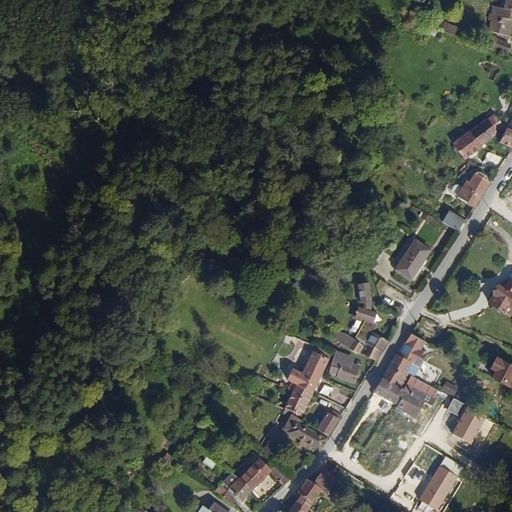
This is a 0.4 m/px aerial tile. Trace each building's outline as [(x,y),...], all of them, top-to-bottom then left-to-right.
[(511,0),(507,0),(506,6),(495,3),(492,17),(496,18),(493,30),(511,33),(511,0)] [(442,20),(439,29),(455,35),(459,27),(442,20)] [(511,43),(511,40),(499,35),(496,42),(510,48),(511,43)] [(481,139),(506,119),(497,106),(471,126),(469,124),(454,137),(466,153),(482,141),(481,139)] [(511,116),(510,122),(501,137),(511,141),(511,116)] [(474,203),(491,176),(490,172),(483,168),(481,168),(479,169),(477,168),(474,173),(470,179),(467,177),(465,180),(460,177),(459,178),(464,182),(459,190),(458,191),(474,203)] [(459,190),(464,182),(459,178),(457,177),(452,185),(459,190)] [(427,206),(420,202),(418,206),(425,210),(427,206)] [(464,217),(447,205),(440,215),(458,227),(464,217)] [(412,274),(432,245),(416,235),(397,264),(412,274)] [(370,299),(367,278),(357,279),(361,299),(364,299),(364,305),(359,304),(358,306),(364,310),(370,299)] [(511,280),(509,279),(503,288),(511,294),(511,280)] [(511,294),(503,288),(498,284),(487,301),(504,313),(509,304),(511,299),(511,294)] [(390,336),(371,326),(377,308),(370,307),(370,299),(364,310),(362,315),(366,316),(359,331),(360,332),(359,335),(369,341),(370,339),(384,345),(390,336)] [(362,315),(364,310),(358,306),(357,308),(356,308),(356,311),(357,311),(356,314),(362,315)] [(359,335),(354,333),(337,325),(334,330),(340,334),(339,336),(351,343),(350,344),(358,348),(360,348),(363,350),(364,348),(377,356),(384,345),(370,339),(369,341),(359,335)] [(419,344),(424,335),(412,329),(407,337),(419,344)] [(356,358),(339,349),(335,356),(353,365),(354,363),(356,358)] [(402,383),(414,359),(397,350),(383,372),(402,383)] [(511,356),(501,351),(494,362),(499,366),(495,373),(511,382),(511,356)] [(315,388),(329,359),(317,353),(307,374),(294,369),(287,383),(292,386),(297,383),(301,385),(303,382),(315,388)] [(361,368),(361,366),(354,363),(353,365),(335,356),(331,365),(356,378),(361,368)] [(419,412),(427,396),(436,401),(441,392),(416,379),(412,388),(402,383),(383,372),(374,386),(394,396),(393,399),(419,412)] [(462,393),(467,383),(453,375),(448,385),(462,393)] [(301,415),(315,388),(303,382),(301,385),(298,392),(289,409),(301,415)] [(466,407),(470,399),(461,394),(457,403),(466,407)] [(330,432),(343,410),(333,406),(330,411),(327,410),(319,425),(330,432)] [(329,433),(291,413),(283,428),(302,436),(299,442),(308,446),(311,440),(321,444),(329,433)] [(270,452),(276,442),(261,432),(255,443),(270,452)] [(369,468),(344,452),(339,460),(364,477),(369,468)] [(274,468),(277,465),(265,454),(241,476),(252,487),(274,468)] [(206,456),(202,462),(213,469),(217,462),(206,456)] [(295,471),(281,460),(277,465),(274,468),(287,478),(295,471)] [(313,511),(306,507),(322,483),(325,485),(334,472),(331,469),(329,469),(323,464),(312,476),(308,473),(296,488),(300,491),(287,511),(288,511),(313,511)] [(252,487),(241,476),(233,471),(226,479),(231,483),(230,485),(242,498),(252,487)] [(230,495),(224,490),(221,493),(227,499),(230,495)] [(239,501),(230,495),(227,499),(236,505),(239,501)] [(399,511),(382,500),(377,508),(382,511),(399,511)] [(231,511),(213,501),(208,510),(211,511),(231,511)]
